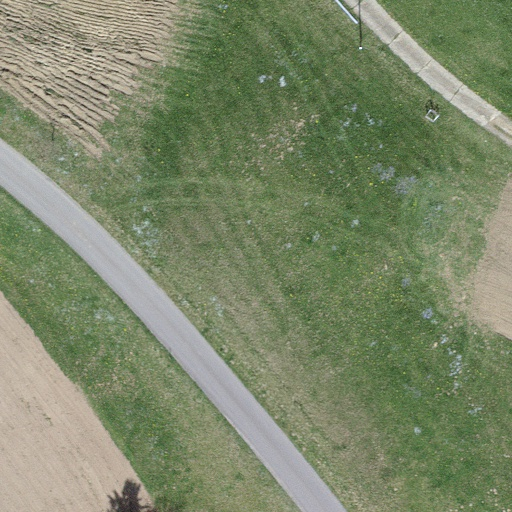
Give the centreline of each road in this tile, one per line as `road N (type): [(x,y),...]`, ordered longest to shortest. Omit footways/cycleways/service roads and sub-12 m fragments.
road 1 (unclassified): [(325,511),(92,237),(0,159)]
road 2 (track): [(363,0),(484,111)]
